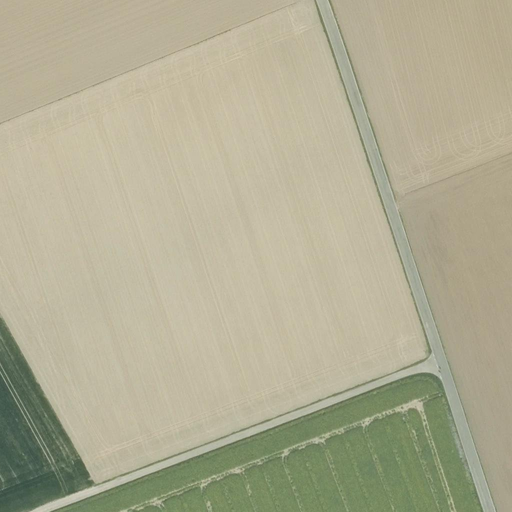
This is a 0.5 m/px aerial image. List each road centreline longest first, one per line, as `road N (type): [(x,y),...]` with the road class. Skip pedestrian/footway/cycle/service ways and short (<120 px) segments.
road 1 (unclassified): [(440,361),(39,511)]
road 2 (residential): [(440,361),(320,0)]
road 3 (residential): [(489,511),(440,361)]
